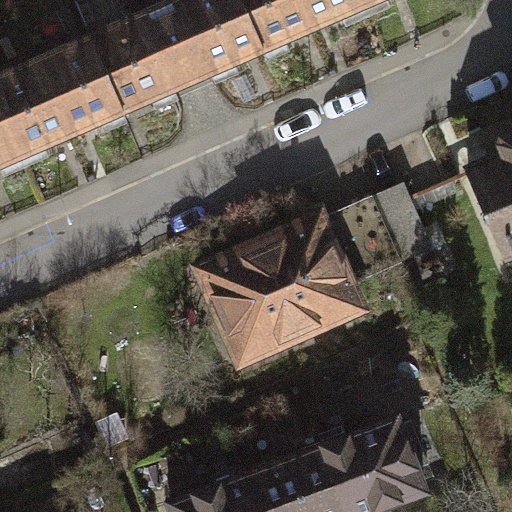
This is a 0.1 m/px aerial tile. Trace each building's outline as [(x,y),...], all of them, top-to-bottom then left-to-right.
[(372,0),(161,0),(154,4),(0,69),(0,161),(188,80),(372,0)] [(511,133),(488,144),(494,159),(470,169),(507,253),(511,251),(511,133)] [(402,186),(375,198),(401,256),(428,244),(402,186)] [(355,276),(401,256),(375,198),(330,218),(355,276)] [(204,269),(239,346),(252,352),(347,309),(352,293),(346,280),(355,276),(330,218),(320,222),(319,218),(204,269)] [(397,415),(323,443),(349,511),(368,511),(426,490),(397,415)] [(349,511),(323,443),(244,473),(258,511),(349,511)] [(258,511),(244,473),(170,502),(174,511),(258,511)]
